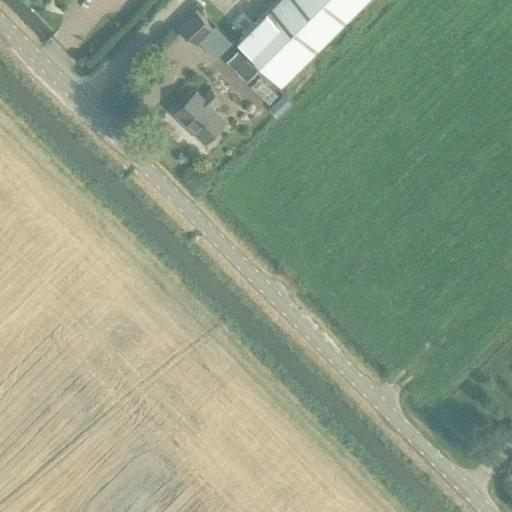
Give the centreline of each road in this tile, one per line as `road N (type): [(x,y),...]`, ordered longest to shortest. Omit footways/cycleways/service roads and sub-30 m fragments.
road 1 (unclassified): [(488,511),(0,22)]
road 2 (unknown): [(81,103),(195,0)]
